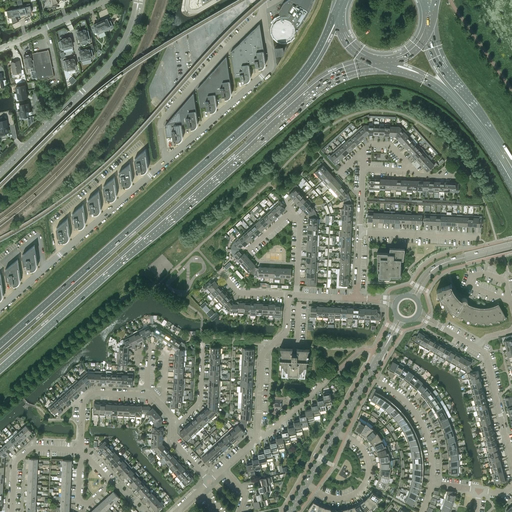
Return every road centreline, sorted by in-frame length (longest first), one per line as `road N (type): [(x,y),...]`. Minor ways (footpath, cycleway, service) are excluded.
road 1 (trunk): [(0,370),(325,83),(372,62)]
road 2 (trunk): [(335,15),(281,95),(0,344)]
road 3 (unclassified): [(165,160),(0,307)]
road 4 (unclassified): [(264,10),(269,68),(165,160)]
road 5 (unclassified): [(165,160),(164,118),(264,10)]
road 6 (primary): [(386,63),(432,83),(452,102),(511,187)]
road 7 (primary): [(511,161),(448,75),(429,28)]
road 8 (residential): [(259,438),(262,354),(285,333),(288,295)]
road 9 (residential): [(48,125),(107,67),(135,15)]
road 10 (residential): [(309,482),(338,499),(364,482),(367,457),(336,431)]
road 11 (tertiary): [(336,431),(400,319)]
road 12 (residential): [(431,483),(418,417),(377,382)]
road 13 (residential): [(479,238),(359,232)]
road 14 (residential): [(11,511),(14,465),(30,448),(80,449)]
road 15 (residential): [(511,460),(477,347)]
